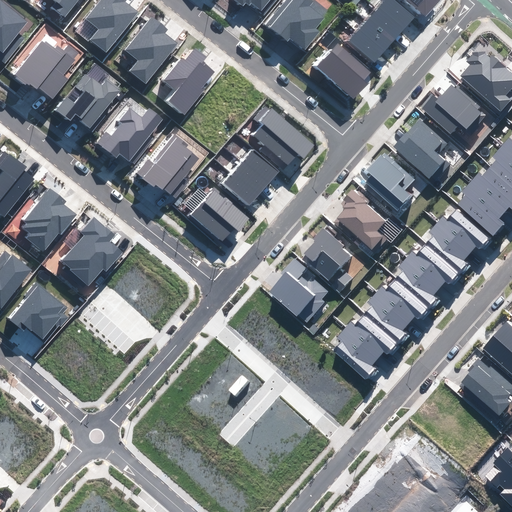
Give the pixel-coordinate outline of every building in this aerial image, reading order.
[(28,22),(1,0),(0,0),(0,58),(4,62),(24,38),(19,34),(28,22)] [(53,0),(55,2),(52,6),(64,16),(77,0),(53,0)] [(100,0),(84,20),(96,30),(87,41),(102,53),(137,13),(126,4),(128,0),(100,0)] [(235,0),(242,5),(245,2),(249,5),(251,2),(261,10),(260,11),(266,15),(278,0),(235,0)] [(285,0),(266,24),(287,41),(290,37),(305,50),(319,32),(315,28),(328,12),(312,0),(285,0)] [(415,17),(396,0),(386,0),(350,40),(374,62),(415,17)] [(407,0),(424,15),(438,0),(407,0)] [(152,17),(122,53),(134,63),(125,74),(140,86),(174,46),(163,37),(169,30),(152,17)] [(44,39),(15,73),(35,90),(38,86),(52,98),(69,78),(63,74),(80,54),(68,45),(63,51),(57,46),(55,48),(44,39)] [(374,76),(337,43),(317,65),(353,99),(374,76)] [(192,47),(162,83),(174,93),(165,104),(180,117),(214,76),(203,67),(209,61),(192,47)] [(491,57),(484,52),(474,53),(467,61),(471,64),(461,77),(501,110),(510,100),(505,96),(511,87),(511,74),(505,69),(506,67),(492,56),(491,57)] [(67,97),(56,110),(70,121),(75,116),(89,128),(120,91),(107,80),(102,87),(87,74),(76,87),(83,93),(74,103),(67,97)] [(481,105),(459,87),(456,90),(452,86),(439,100),(433,94),(421,109),(451,134),(460,123),(472,133),(487,115),(478,108),(481,105)] [(315,145),(267,104),(254,119),(258,123),(246,137),(284,169),(298,154),(303,158),(315,145)] [(107,132),(97,144),(116,159),(121,153),(134,164),(154,139),(149,135),(162,119),(148,108),(141,118),(129,109),(119,121),(122,124),(112,137),(107,132)] [(447,143),(419,120),(394,149),(433,182),(449,164),(437,154),(447,143)] [(148,160),(138,173),(154,186),(156,184),(175,199),(188,182),(183,178),(198,159),(185,148),(188,145),(174,135),(152,163),(148,160)] [(248,206),(280,170),(254,148),(223,184),(248,206)] [(511,155),(505,149),(489,167),(511,186),(511,155)] [(25,168),(4,151),(0,156),(0,169),(3,172),(0,175),(0,212),(4,216),(18,200),(19,201),(36,181),(23,171),(25,168)] [(414,179),(384,154),(369,172),(372,175),(365,183),(398,210),(410,195),(404,191),(414,179)] [(486,164),(472,181),(506,210),(510,205),(511,206),(511,186),(489,167),(486,164)] [(506,210),(472,181),(454,201),(457,204),(494,235),(506,221),(500,216),(506,210)] [(250,217),(215,187),(191,216),(222,242),(234,227),(238,231),(250,217)] [(28,237),(44,251),(59,233),(61,234),(77,215),(63,204),(66,201),(51,189),(25,220),(29,223),(25,228),(31,234),(28,237)] [(343,209),(336,218),(375,251),(386,238),(377,230),(385,221),(366,205),(367,203),(352,190),(339,206),(343,209)] [(460,208),(443,227),(471,252),(477,244),(482,248),(492,238),(460,208)] [(85,235),(62,260),(71,268),(71,269),(88,285),(103,268),(106,271),(122,253),(109,241),(114,236),(94,218),(81,232),(85,235)] [(342,245),(323,227),(314,238),(317,241),(301,259),(339,293),(352,278),(339,267),(349,256),(340,248),(342,245)] [(471,252),(443,227),(428,243),(461,272),(469,263),(464,259),(471,252)] [(428,243),(412,261),(441,287),(447,279),(451,282),(461,272),(428,243)] [(0,307),(31,270),(7,250),(0,257),(0,307)] [(289,274),(271,294),(298,319),(301,315),(309,323),(328,303),(322,298),(329,290),(314,276),(308,283),(299,275),(305,269),(295,259),(285,270),(289,274)] [(441,287),(412,261),(397,278),(429,307),(438,297),(434,294),(441,287)] [(262,271),(255,278),(268,290),(275,282),(262,271)] [(397,278),(381,295),(410,321),(416,315),(420,318),(429,307),(397,278)] [(40,286),(11,320),(23,330),(27,326),(47,342),(60,325),(61,326),(67,318),(62,314),(67,308),(40,286)] [(410,321),(381,295),(365,313),(398,342),(407,331),(404,328),(410,321)] [(362,310),(346,328),(378,357),(385,350),(388,353),(398,342),(365,313),(362,310)] [(511,324),(505,319),(478,348),(511,378),(511,324)] [(378,357),(346,328),(329,346),(333,349),(365,378),(376,366),(372,364),(378,357)] [(470,374),(456,388),(493,422),(511,403),(506,399),(511,392),(511,385),(491,366),(488,368),(479,360),(468,372),(470,374)] [(179,407),(168,396),(152,411),(163,422),(179,407)] [(322,436),(318,432),(335,415),(316,397),(296,417),(279,400),(262,418),(277,433),(250,460),(269,479),(297,450),(325,477),(344,458),(333,447),(344,435),(333,425),(322,436)] [(186,412),(168,429),(199,461),(217,444),(186,412)] [(511,453),(507,449),(494,463),(496,465),(485,477),(497,488),(500,484),(505,489),(500,495),(511,505),(511,453)]
